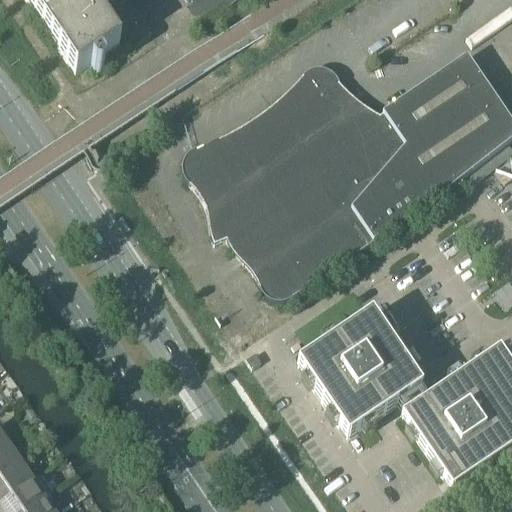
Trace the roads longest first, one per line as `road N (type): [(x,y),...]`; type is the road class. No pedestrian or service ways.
road 1 (secondary): [(277,511),(0,103)]
road 2 (secondary): [(0,194),(221,511)]
